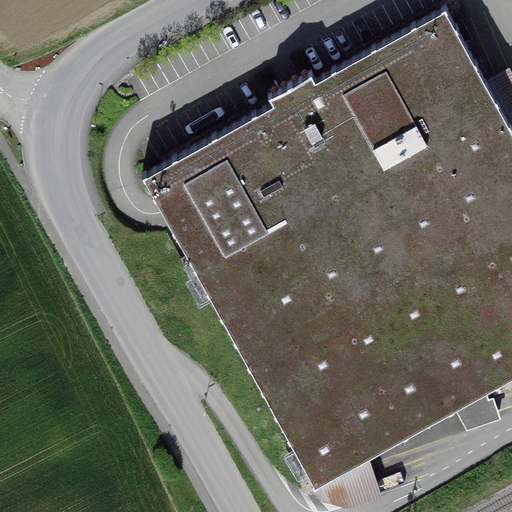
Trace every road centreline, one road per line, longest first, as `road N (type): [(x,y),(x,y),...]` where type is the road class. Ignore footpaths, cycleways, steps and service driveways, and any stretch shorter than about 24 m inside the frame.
road 1 (unclassified): [(239,511),(45,161),(48,112)]
road 2 (unknown): [(131,205),(117,161),(135,118),(344,0)]
road 3 (unknown): [(155,367),(179,358),(192,364),(274,491),(299,511)]
road 4 (unclassified): [(197,0),(96,55),(48,112)]
road 5 (unknown): [(348,511),(511,419)]
